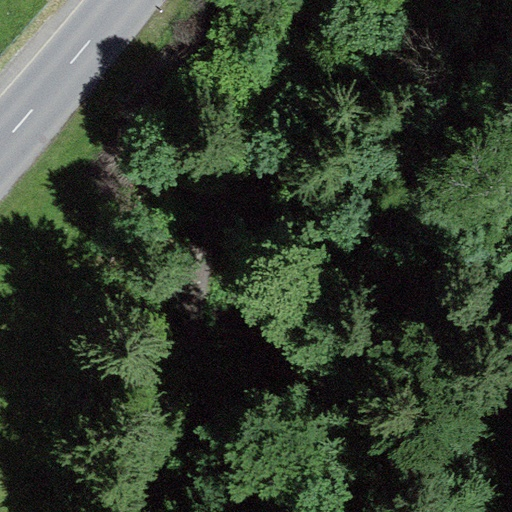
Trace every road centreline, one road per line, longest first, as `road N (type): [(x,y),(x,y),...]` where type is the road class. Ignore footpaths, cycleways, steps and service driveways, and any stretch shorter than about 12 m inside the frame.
road 1 (track): [(126,511),(173,394),(240,132),(322,0)]
road 2 (tertiary): [(0,147),(124,0)]
